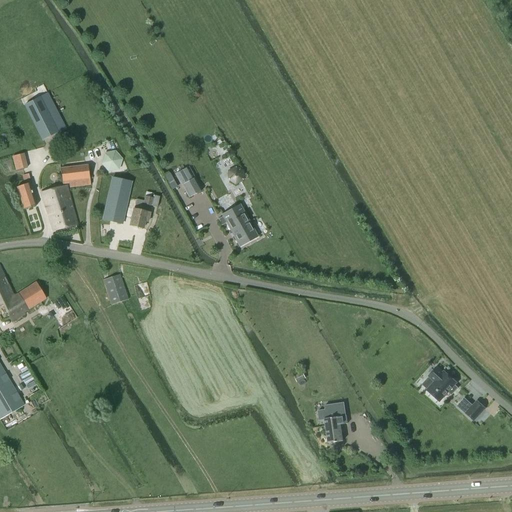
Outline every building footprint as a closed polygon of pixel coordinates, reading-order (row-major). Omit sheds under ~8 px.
[(42,140),(65,128),(48,94),(24,105),(42,140)] [(104,153),(100,164),(108,172),(119,170),(122,159),(115,151),(104,153)] [(27,168),(24,154),(12,157),(15,171),(27,168)] [(90,185),(88,165),(61,168),(62,185),(69,184),(69,188),(90,185)] [(201,191),(191,173),(188,167),(183,170),(176,174),(189,198),(201,191)] [(228,171),(228,180),(235,184),(243,180),(243,172),(235,167),(228,171)] [(122,224),(131,182),(112,178),(102,220),(122,224)] [(24,210),(36,206),(29,183),(17,187),(24,210)] [(40,193),(52,232),(77,226),(67,186),(40,193)] [(157,207),(159,197),(153,196),(153,198),(145,197),(144,201),(136,200),(134,209),(130,226),(143,229),(145,222),(147,222),(149,213),(148,212),(149,206),(157,207)] [(223,217),(218,220),(221,226),(226,223),(228,227),(239,247),(257,237),(240,205),(222,215),(223,217)] [(13,296),(0,267),(0,305),(2,304),(12,322),(24,314),(23,313),(46,299),(35,282),(13,296)] [(119,275),(103,280),(111,305),(128,300),(119,275)] [(0,419),(24,405),(0,365),(0,419)] [(443,373),(437,368),(429,376),(435,382),(428,390),(440,401),(448,392),(452,396),(458,388),(455,385),(456,383),(444,372),(443,373)] [(346,416),(344,406),(344,403),(325,406),(326,410),(318,411),(319,420),(324,420),(328,443),(343,441),(341,427),(338,428),(338,425),(347,424),(346,416)] [(473,420),(484,408),(478,403),(473,409),(471,407),(465,413),(473,420)]
